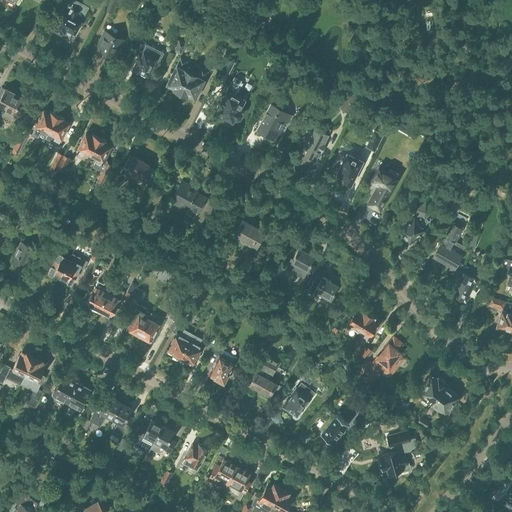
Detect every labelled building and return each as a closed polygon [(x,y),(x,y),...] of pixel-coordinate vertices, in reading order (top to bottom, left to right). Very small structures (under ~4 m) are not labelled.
[(68,0),(68,2),(55,26),(56,26),(55,27),(56,27),(56,30),(61,32),(64,31),(66,29),(74,33),(84,15),(86,12),(88,8),(73,0),(68,0)] [(109,0),(105,9),(113,13),(119,0),(109,0)] [(258,10),(253,26),(264,29),(269,14),(258,10)] [(106,30),(97,49),(115,57),(124,38),(106,30)] [(146,42),(140,38),(135,48),(141,51),(142,50),(146,43),(146,42)] [(178,41),(173,51),(181,55),(186,45),(178,41)] [(136,68),(147,74),(153,64),(156,65),(163,52),(146,43),(142,50),(144,50),(141,55),(140,55),(137,62),(139,63),(136,68)] [(372,61),(374,50),(367,49),(365,60),(372,61)] [(217,59),(216,58),(211,69),(218,73),(226,57),(220,54),(217,59)] [(168,84),(173,87),(172,89),(180,93),(191,71),(184,68),(188,60),(180,57),(177,64),(178,65),(168,84)] [(228,58),(221,73),(227,77),(235,62),(228,58)] [(180,93),(188,97),(189,95),(194,97),(204,78),(205,78),(209,71),(201,67),(197,74),(191,71),(180,93)] [(216,110),(224,114),(223,115),(232,120),(234,117),(237,118),(239,117),(241,114),(241,111),(238,110),(244,99),(234,93),(239,85),(238,82),(234,80),(232,81),(224,96),(223,95),(218,103),(220,104),(216,110)] [(0,108),(13,116),(14,114),(19,117),(28,100),(2,86),(0,89),(0,94),(2,95),(0,98),(0,108)] [(348,93),(340,108),(353,115),(361,99),(348,93)] [(262,118),(263,118),(257,129),(278,140),(292,114),(270,102),(265,111),(266,111),(262,118)] [(35,127),(32,132),(31,135),(44,141),(48,133),(57,115),(50,111),(49,113),(44,110),(35,127)] [(48,133),(55,136),(53,138),(59,141),(69,123),(63,120),(64,118),(57,115),(48,133)] [(313,127),(297,158),(305,162),(308,157),(315,160),(320,150),(321,151),(324,144),(323,143),(328,135),(313,127)] [(77,152),(82,154),(84,152),(90,155),(100,137),(92,133),(91,136),(86,133),(77,151),(77,152)] [(22,134),(13,151),(18,154),(27,136),(22,134)] [(93,167),(102,171),(95,185),(101,188),(112,165),(108,162),(107,161),(108,160),(104,159),(111,145),(105,142),(106,140),(100,137),(90,155),(97,159),(93,167)] [(64,155),(59,152),(51,168),(56,171),(57,169),(57,168),(64,155)] [(347,152),(336,175),(344,178),(343,181),(351,185),(363,160),(347,152)] [(131,154),(124,167),(119,164),(115,172),(119,174),(122,169),(140,179),(149,164),(131,154)] [(57,168),(57,169),(63,171),(70,158),(64,155),(57,168)] [(427,164),(422,173),(430,178),(435,168),(427,164)] [(149,183),(156,170),(149,167),(142,180),(149,183)] [(378,167),(368,185),(378,190),(369,205),(378,210),(396,177),(398,174),(390,169),(388,173),(378,167)] [(170,202),(188,211),(189,209),(197,213),(201,207),(202,208),(205,203),(203,202),(206,197),(194,191),(196,188),(182,181),(170,202)] [(161,199),(151,218),(157,221),(168,202),(161,199)] [(416,209),(420,213),(400,230),(410,241),(426,228),(424,226),(430,221),(426,217),(434,210),(426,201),(416,209)] [(222,224),(235,230),(233,235),(256,248),(265,231),(242,219),(240,223),(232,219),(237,210),(231,207),(222,224)] [(448,272),(460,277),(463,271),(455,267),(459,261),(463,254),(461,253),(465,245),(456,240),(469,218),(458,212),(433,255),(452,265),(451,266),(448,272)] [(24,216),(16,231),(22,234),(29,219),(24,216)] [(10,221),(5,231),(12,235),(18,225),(10,221)] [(56,229),(52,238),(59,241),(63,232),(56,229)] [(474,249),(480,233),(474,231),(468,247),(474,249)] [(22,241),(11,261),(25,268),(36,248),(22,241)] [(288,264),(304,273),(300,281),(307,285),(307,284),(309,284),(318,268),(311,264),(315,256),(299,247),(293,259),(291,258),(288,264)] [(97,261),(102,251),(96,248),(91,258),(97,261)] [(48,272),(53,275),(53,274),(60,277),(70,258),(63,255),(63,254),(59,252),(55,259),(54,258),(50,265),(52,265),(48,272)] [(60,277),(67,281),(67,282),(71,284),(75,277),(76,278),(79,272),(82,273),(88,261),(79,256),(77,262),(70,258),(60,277)] [(501,265),(511,267),(511,260),(503,258),(501,265)] [(460,277),(452,293),(465,299),(477,273),(478,271),(475,269),(467,266),(463,263),(459,261),(455,267),(463,271),(460,277)] [(501,265),(509,267),(507,273),(511,274),(511,267),(501,265)] [(311,286),(308,292),(313,294),(327,302),(329,299),(330,299),(338,285),(323,276),(325,272),(318,268),(309,284),(311,286)] [(92,272),(87,282),(93,285),(98,275),(92,272)] [(92,297),(88,304),(99,310),(113,284),(112,284),(113,283),(106,279),(104,282),(99,280),(96,285),(95,285),(93,289),(93,290),(90,296),(92,297)] [(113,284),(99,310),(109,315),(113,308),(115,309),(118,303),(119,303),(125,290),(113,284)] [(138,287),(133,297),(139,301),(144,291),(138,287)] [(129,303),(133,294),(128,291),(123,300),(129,303)] [(502,308),(497,325),(511,329),(511,330),(511,312),(502,310),(505,302),(490,297),(488,304),(502,308)] [(128,329),(139,335),(149,317),(152,311),(146,308),(147,307),(138,302),(128,320),(132,322),(128,329)] [(347,325),(352,328),(353,327),(359,330),(370,313),(362,308),(361,309),(357,307),(347,325)] [(180,311),(174,308),(169,317),(175,320),(178,315),(180,311)] [(370,313),(359,330),(364,334),(362,337),(367,340),(379,320),(375,318),(376,317),(370,313)] [(175,320),(171,328),(177,331),(185,318),(178,315),(175,320)] [(160,323),(149,317),(139,335),(151,341),(160,324),(159,324),(160,323)] [(294,319),(289,328),(298,332),(302,323),(294,319)] [(273,320),(264,337),(274,342),(283,326),(273,320)] [(334,326),(329,334),(336,338),(340,329),(334,326)] [(172,354),(174,355),(173,356),(179,359),(193,333),(184,329),(181,334),(178,333),(169,350),(173,353),(172,354)] [(187,362),(188,361),(192,363),(202,346),(199,344),(202,338),(193,333),(179,359),(185,362),(185,361),(187,362)] [(360,366),(362,367),(357,374),(367,382),(380,366),(390,374),(402,358),(398,355),(400,352),(397,350),(402,343),(394,337),(372,365),(366,360),(365,360),(360,366)] [(210,374),(214,376),(224,381),(228,373),(229,373),(235,362),(234,362),(237,357),(224,349),(227,342),(220,339),(213,352),(220,356),(217,361),(216,361),(212,368),(213,368),(210,374)] [(210,355),(215,346),(210,343),(205,352),(210,355)] [(361,354),(363,355),(357,363),(360,366),(365,360),(366,360),(373,350),(368,346),(361,354)] [(13,368),(11,372),(23,378),(34,356),(34,355),(33,353),(30,351),(28,352),(27,352),(27,353),(22,350),(21,353),(20,353),(13,368)] [(257,371),(250,384),(269,395),(270,393),(274,396),(281,384),(276,382),(269,378),(271,374),(272,374),(279,362),(263,353),(256,365),(258,366),(255,370),(257,371)] [(28,395),(29,395),(25,403),(36,408),(43,393),(37,390),(41,381),(38,380),(45,365),(46,362),(42,360),(42,359),(41,359),(41,357),(37,355),(35,356),(34,356),(23,378),(23,379),(21,382),(31,387),(28,395)] [(304,367),(298,376),(304,380),(310,371),(304,367)] [(0,382),(4,384),(9,374),(1,370),(0,373),(0,382)] [(54,389),(51,394),(54,400),(64,405),(67,400),(77,381),(64,374),(55,390),(54,389)] [(437,379),(431,374),(418,392),(432,403),(445,385),(447,384),(438,377),(437,379)] [(80,407),(90,388),(77,381),(67,400),(80,407)] [(289,398),(284,405),(293,412),(293,415),(296,416),(298,416),(300,414),(300,412),(302,409),(311,396),(315,391),(302,381),(300,384),(297,387),(298,387),(292,395),(291,395),(289,398)] [(438,412),(439,413),(440,414),(441,414),(442,414),(442,413),(444,412),(445,413),(459,396),(445,385),(432,403),(438,407),(437,410),(438,411),(438,412)] [(391,395),(386,402),(394,408),(399,401),(391,395)] [(100,400),(94,412),(89,421),(100,426),(106,416),(112,419),(121,402),(110,396),(106,403),(100,400)] [(402,411),(408,403),(403,399),(397,407),(402,411)] [(112,419),(118,422),(114,430),(123,436),(127,430),(133,419),(128,416),(132,408),(121,402),(112,419)] [(375,407),(366,418),(371,422),(380,411),(375,407)] [(348,423),(336,414),(335,415),(330,412),(324,419),(329,423),(321,433),(322,434),(322,435),(327,439),(328,438),(333,443),(339,435),(341,436),(345,430),(344,429),(348,423)] [(418,422),(426,427),(430,421),(421,416),(418,422)] [(143,436),(154,441),(163,424),(152,418),(148,426),(142,423),(136,435),(142,438),(143,436)] [(154,441),(150,448),(159,453),(163,452),(164,450),(169,453),(175,441),(170,438),(174,430),(163,424),(154,441)] [(389,473),(393,472),(393,474),(397,475),(400,472),(400,470),(404,469),(402,464),(408,463),(405,454),(412,453),(414,453),(414,452),(419,451),(415,437),(410,439),(408,431),(389,436),(391,444),(396,443),(398,450),(383,454),(385,459),(380,460),(383,470),(387,468),(389,473)] [(40,453),(44,445),(35,440),(30,448),(40,453)] [(193,444),(185,459),(183,463),(197,470),(200,465),(202,461),(201,460),(204,453),(205,453),(207,449),(199,444),(198,446),(193,444)] [(44,445),(40,453),(51,459),(55,451),(44,445)] [(217,463),(211,475),(207,481),(224,490),(237,465),(224,458),(220,465),(217,463)] [(224,491),(230,493),(230,492),(241,498),(250,482),(246,480),(250,472),(237,465),(224,490),(225,490),(224,491)] [(166,470),(160,481),(167,485),(173,473),(166,470)] [(106,485),(115,489),(118,483),(109,479),(106,485)] [(502,494),(498,499),(504,503),(507,499),(511,503),(508,507),(511,510),(511,480),(505,489),(503,489),(502,492),(502,494)] [(252,504),(255,506),(252,510),(255,511),(259,511),(261,509),(266,511),(267,511),(281,487),(274,483),(273,485),(268,483),(260,498),(256,496),(252,504)] [(277,511),(278,511),(279,511),(296,511),(287,507),(293,496),(288,493),(289,491),(281,487),(267,511),(269,511),(270,511),(277,511)] [(32,511),(39,503),(28,495),(29,494),(22,489),(15,499),(20,502),(13,511),(32,511)] [(60,502),(65,511),(68,511),(76,508),(78,511),(105,511),(98,499),(85,506),(83,503),(76,507),(70,496),(60,502)] [(249,511),(253,506),(246,503),(241,511),(249,511)]
